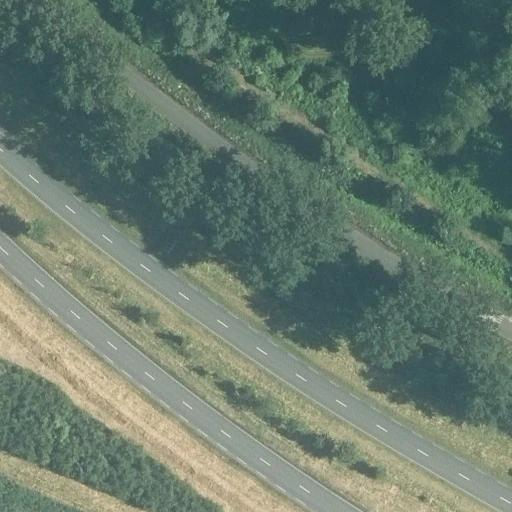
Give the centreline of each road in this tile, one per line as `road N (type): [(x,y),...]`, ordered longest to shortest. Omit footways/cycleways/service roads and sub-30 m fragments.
road 1 (primary): [(511,502),(203,308),(0,147)]
road 2 (unclassified): [(511,335),(232,153),(49,0)]
road 3 (primary): [(0,247),(159,384),(340,511)]
